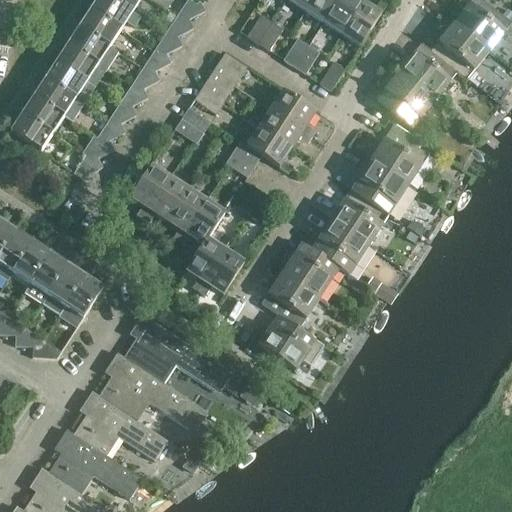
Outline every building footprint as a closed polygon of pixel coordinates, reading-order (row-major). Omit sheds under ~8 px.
[(108,0),(98,0),(90,13),(121,33),(126,25),(134,30),(140,20),(132,15),(108,0)] [(108,0),(132,15),(142,0),(108,0)] [(288,0),(287,2),(305,14),(314,0),(288,0)] [(323,26),(339,0),(314,0),(305,14),(323,26)] [(339,0),(323,26),(341,37),(362,5),(354,0),(339,0)] [(479,0),(475,0),(454,27),(488,54),(503,35),(504,35),(511,26),(479,0)] [(196,7),(189,2),(177,20),(184,25),(189,22),(204,14),(200,5),(196,7)] [(341,37),(360,49),(360,50),(387,7),(380,2),(374,12),(362,5),(341,37)] [(90,13),(79,30),(110,50),(110,49),(121,33),(90,13)] [(258,47),(272,26),(261,19),(247,40),(258,47)] [(173,42),(177,40),(193,31),(189,22),(184,25),(177,20),(166,37),(173,42)] [(272,26),(258,47),(269,54),(283,33),(272,26)] [(473,73),(488,54),(454,27),(431,55),(456,76),(465,83),(473,73)] [(79,30),(68,47),(106,73),(118,55),(110,49),(110,50),(79,30)] [(162,59),(166,57),(182,49),(177,40),(173,42),(166,37),(154,54),(162,59)] [(294,71),(308,49),(297,42),(283,63),(294,71)] [(68,47),(56,64),(87,85),(95,90),(106,73),(68,47)] [(399,76),(434,103),(449,84),(456,76),(431,55),(421,48),(415,56),(399,76)] [(308,49),(294,71),(305,78),(319,56),(308,49)] [(150,77),(154,75),(170,66),(166,57),(162,59),(154,54),(143,72),(150,77)] [(246,71),(225,57),(212,75),(234,90),(246,71)] [(56,64),(45,82),(76,102),(87,85),(56,64)] [(331,94),(344,73),(333,65),(319,87),(331,94)] [(140,94),(143,92),(159,84),(154,75),(150,77),(143,72),(132,88),(140,94)] [(234,90),(212,75),(201,93),(222,107),(234,90)] [(418,122),(434,103),(399,76),(376,104),(411,132),(418,122)] [(45,82),(34,99),(64,119),(76,102),(45,82)] [(128,112),(132,110),(148,101),(143,92),(140,94),(132,88),(120,106),(128,112)] [(222,107),(201,93),(194,104),(216,118),(222,107)] [(315,115),(283,94),(270,113),(312,140),(316,134),(307,128),(315,115)] [(34,99),(22,116),(53,137),(64,119),(34,99)] [(117,129),(120,127),(136,118),(132,110),(128,112),(120,106),(108,123),(117,129)] [(182,122),(203,136),(210,126),(189,111),(182,122)] [(312,140),(270,113),(258,131),(291,153),(299,140),(308,146),(312,140)] [(10,134),(41,155),(53,137),(22,116),(10,134)] [(182,122),(174,133),(196,147),(203,136),(182,122)] [(105,146),(109,144),(125,136),(120,127),(117,129),(108,123),(97,141),(105,146)] [(371,163),(408,188),(428,158),(418,151),(422,145),(395,127),(371,163)] [(283,164),(291,153),(258,131),(246,149),(261,159),(288,177),(292,171),(283,164)] [(105,146),(97,141),(94,139),(82,157),(85,159),(86,158),(94,163),(98,162),(113,153),(109,144),(105,146)] [(232,156),(254,170),(261,159),(246,149),(246,150),(240,145),(232,156)] [(254,170),(232,156),(226,167),(247,181),(254,170)] [(86,158),(85,159),(74,176),(81,181),(102,171),(98,162),(94,163),(86,158)] [(363,176),(351,193),(388,218),(394,208),(408,188),(371,163),(363,176)] [(130,201),(143,209),(137,218),(143,222),(170,181),(151,169),(130,201)] [(170,181),(143,222),(150,226),(155,217),(167,224),(188,193),(170,181)] [(248,217),(262,196),(252,189),(238,211),(248,217)] [(188,193),(167,224),(179,232),(173,241),(179,245),(206,204),(188,193)] [(332,224),(368,248),(381,228),(382,228),(388,218),(351,193),(332,224)] [(262,196),(248,217),(260,225),(274,203),(262,196)] [(191,240),(203,248),(207,242),(224,216),(206,204),(179,245),(186,249),(191,240)] [(0,256),(15,234),(0,223),(0,256)] [(348,279),(368,248),(332,224),(312,254),(339,272),(338,272),(348,279)] [(15,234),(0,256),(0,278),(7,284),(13,275),(33,245),(15,234)] [(204,299),(210,289),(223,298),(243,266),(207,242),(203,248),(186,274),(198,282),(193,291),(204,299)] [(33,245),(13,275),(30,287),(50,256),(33,245)] [(282,277),(319,302),(332,282),(338,272),(339,272),(312,254),(311,255),(301,248),(282,277)] [(50,256),(30,287),(25,295),(42,306),(67,267),(50,256)] [(59,318),(85,279),(67,267),(42,306),(59,318)] [(279,318),(299,332),(305,322),(319,302),(282,277),(263,307),(279,318)] [(83,322),(103,291),(85,279),(59,318),(60,318),(58,320),(76,332),(83,321),(83,322)] [(0,327),(4,328),(8,320),(0,314),(0,327)] [(299,332),(279,318),(259,349),(295,374),(302,363),(311,368),(324,348),(299,332)] [(217,368),(142,319),(129,338),(136,342),(124,361),(156,382),(169,364),(212,393),(223,390),(231,377),(217,368)] [(4,328),(0,327),(0,337),(16,339),(20,339),(25,331),(8,320),(4,328)] [(20,339),(16,339),(15,349),(33,350),(38,351),(43,343),(25,331),(20,339)] [(56,362),(61,355),(43,343),(38,351),(33,350),(32,360),(56,362)] [(179,425),(187,430),(198,428),(206,416),(207,416),(156,382),(124,361),(117,357),(104,376),(111,380),(99,399),(135,423),(147,405),(179,426),(179,425)] [(167,444),(135,423),(99,399),(92,395),(79,414),(86,419),(74,438),(107,459),(118,441),(154,464),(167,444)] [(67,433),(54,453),(61,457),(48,476),(81,497),(93,479),(129,502),(142,483),(107,459),(74,438),(67,433)] [(103,511),(81,497),(48,476),(42,472),(29,491),(36,495),(24,511),(103,511)]
